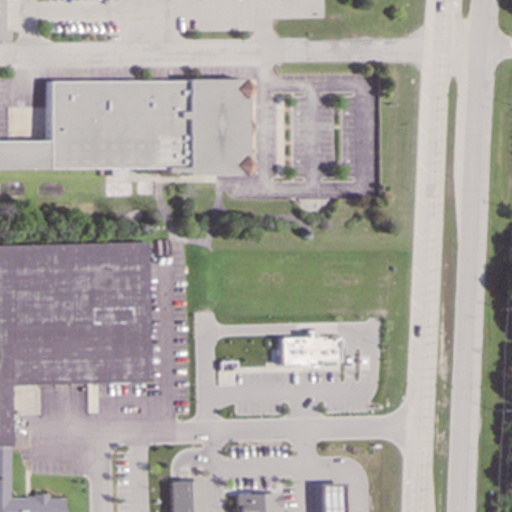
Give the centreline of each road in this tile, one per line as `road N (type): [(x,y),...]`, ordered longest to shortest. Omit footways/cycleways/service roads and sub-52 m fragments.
road 1 (secondary): [(445,0),(419,511)]
road 2 (secondary): [(456,511),(481,0)]
